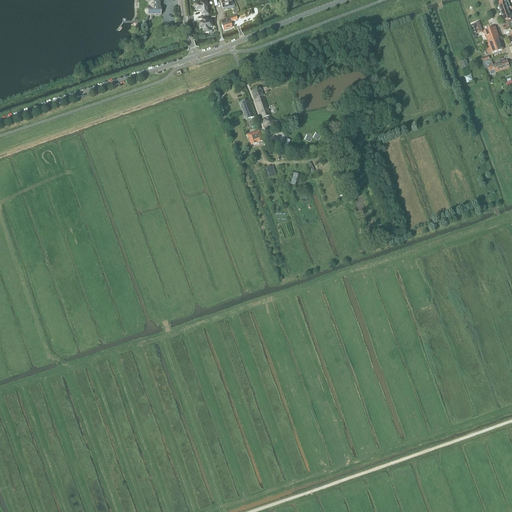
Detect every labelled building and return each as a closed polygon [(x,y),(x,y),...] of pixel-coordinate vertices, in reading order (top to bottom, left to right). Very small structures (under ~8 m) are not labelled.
[(148,0),(148,3),(149,3),(149,10),(148,10),(148,15),(159,15),(159,6),(159,1),(161,1),(161,0),(148,0)] [(222,9),(232,7),(230,0),(227,0),(221,2),(222,9)] [(500,12),(508,9),(510,8),(509,4),(507,0),(505,0),(500,2),(501,6),(499,7),(500,12)] [(201,5),(196,5),(196,11),(201,10),(202,16),(208,15),(207,3),(200,4),(201,5)] [(508,9),(500,12),(502,17),(510,14),(509,11),(511,9),(511,8),(510,8),(508,9)] [(510,14),(502,17),(504,22),(508,21),(509,24),(511,22),(511,18),(511,19),(510,14)] [(231,22),(237,21),(236,17),(221,22),(222,26),(221,26),(223,30),(223,31),(232,28),(231,27),(230,23),(230,22),(231,22)] [(212,28),(211,22),(210,22),(209,18),(204,18),(205,20),(202,20),(202,23),(199,23),(200,29),(203,29),(203,32),(209,32),(208,28),(212,28)] [(482,32),(479,23),(473,25),(476,34),(482,32)] [(488,44),(499,40),(495,27),(484,32),(488,44)] [(499,40),(488,44),(488,45),(485,46),(488,54),(491,53),(492,54),(503,50),(499,40)] [(469,67),(466,59),(460,61),(462,69),(469,67)] [(491,60),(483,63),(485,69),(488,68),(490,73),(495,71),(496,73),(510,68),(507,61),(495,66),(494,64),(493,64),(491,60)] [(260,88),(252,92),(261,119),(264,118),(264,120),(270,118),(269,116),(270,116),(260,88)] [(254,118),(248,101),(240,104),(246,121),(254,118)] [(274,121),(270,118),(264,120),(263,125),(268,129),(273,127),(274,121)] [(259,131),(247,135),(251,145),(263,141),(259,131)] [(271,167),(265,169),(269,179),(275,176),(271,167)]
